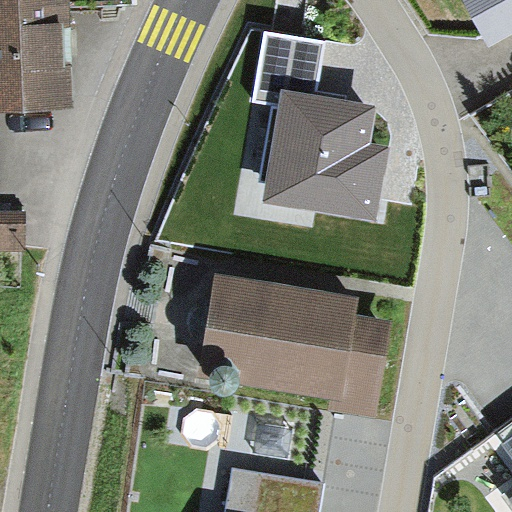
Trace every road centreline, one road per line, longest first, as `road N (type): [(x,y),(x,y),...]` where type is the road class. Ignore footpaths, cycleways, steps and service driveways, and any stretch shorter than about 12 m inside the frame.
road 1 (tertiary): [(48,511),(81,313),(114,179),(188,0)]
road 2 (residential): [(372,0),(434,106),(448,210),(402,511)]
